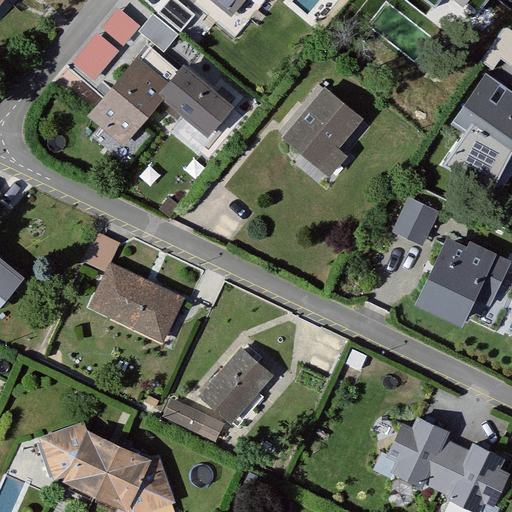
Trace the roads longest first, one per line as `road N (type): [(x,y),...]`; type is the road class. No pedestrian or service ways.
road 1 (residential): [(0,153),(511,398)]
road 2 (residential): [(0,123),(102,0)]
